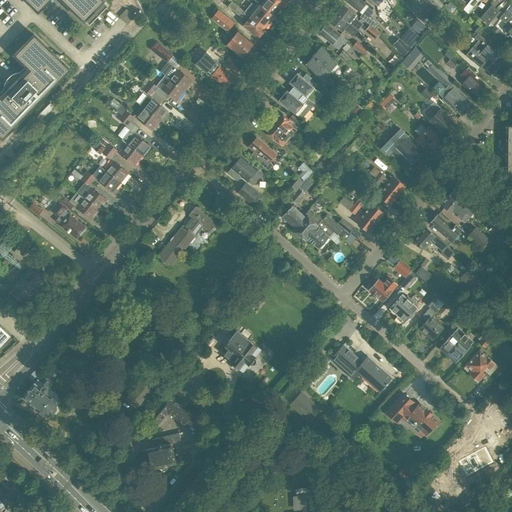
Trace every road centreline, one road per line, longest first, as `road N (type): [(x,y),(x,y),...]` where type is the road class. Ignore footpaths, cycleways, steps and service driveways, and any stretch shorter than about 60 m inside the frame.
road 1 (residential): [(511,86),(343,297)]
road 2 (tertiary): [(191,163),(323,0)]
road 3 (residential): [(343,297),(191,163)]
road 4 (tertiary): [(62,317),(191,163)]
road 5 (residential): [(458,399),(343,297)]
road 6 (primary): [(97,511),(0,418)]
